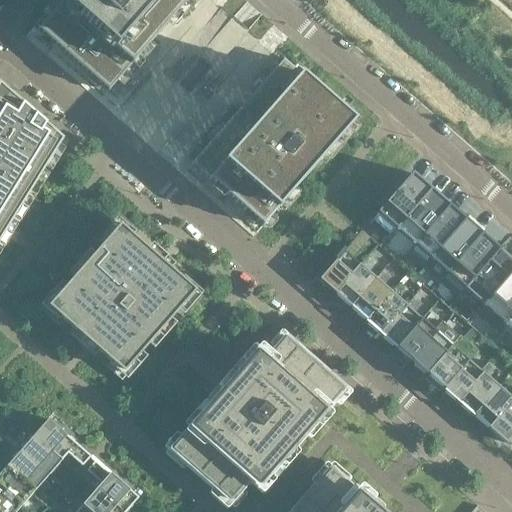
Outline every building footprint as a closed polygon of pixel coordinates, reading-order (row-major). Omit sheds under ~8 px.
[(233,17),(213,0),(62,0),(37,30),(108,92),(190,165),(261,227),(353,123),(282,60),(248,31),(233,17)] [(0,241),(62,142),(0,87),(0,241)] [(430,190),(411,174),(377,213),(396,230),(430,190)] [(430,190),(396,230),(414,245),(448,206),(430,190)] [(464,221),(448,206),(414,245),(430,260),(464,221)] [(481,235),(464,221),(430,260),(446,274),(481,235)] [(58,296),(48,307),(55,313),(54,314),(55,314),(111,363),(123,374),(139,356),(176,313),(184,304),(184,303),(193,292),(187,287),(188,286),(186,285),(133,238),(119,226),(108,238),(64,289),(58,296)] [(361,231),(360,233),(355,238),(363,245),(369,238),(361,231)] [(499,251),(481,235),(446,274),(464,290),(499,251)] [(357,252),(363,245),(355,238),(352,241),(350,244),(349,245),(357,252)] [(351,259),(357,252),(349,245),(343,252),(351,259)] [(511,271),(511,262),(499,251),(464,290),(482,306),(511,271)] [(358,265),(351,259),(343,252),(318,280),(335,294),(359,266),(358,265)] [(350,308),(375,279),(359,266),(335,294),(350,308)] [(511,271),(482,306),(504,325),(511,315),(511,271)] [(365,321),(390,293),(375,279),(350,308),(365,321)] [(381,335),(405,306),(390,293),(365,321),(381,335)] [(396,348),(421,320),(405,306),(381,335),(396,348)] [(412,362),(436,333),(433,331),(421,320),(396,348),(412,362)] [(440,336),(447,328),(441,322),(433,331),(436,333),(440,336)] [(451,346),(454,342),(458,337),(447,328),(440,336),(436,333),(412,362),(427,375),(452,347),(451,346)] [(468,344),(476,335),(470,330),(462,339),(468,344)] [(476,507),(277,332),(173,450),(242,511),(483,511),(477,506),(476,507)] [(463,350),(468,344),(462,339),(460,336),(458,337),(454,342),(463,350)] [(477,352),(468,344),(463,350),(472,358),(477,352)] [(442,389),(467,361),(462,356),(452,347),(427,375),(437,384),(442,388),(442,389)] [(458,402),(483,374),(480,371),(469,362),(467,361),(442,389),(458,402)] [(487,363),(480,371),(483,374),(486,377),(493,368),(487,363)] [(473,416),(498,387),(486,377),(483,374),(458,402),(473,416)] [(511,402),(511,399),(498,387),(473,416),(488,429),(511,402)] [(505,443),(511,435),(511,402),(488,429),(505,443)] [(61,462),(67,455),(74,461),(82,468),(90,458),(47,420),(33,436),(61,462)] [(19,452),(48,477),(61,462),(33,436),(19,452)] [(6,467),(34,492),(37,489),(48,477),(19,452),(6,467)] [(61,462),(69,468),(74,461),(67,455),(61,462)] [(69,468),(76,474),(82,468),(74,461),(69,468)] [(94,491),(118,511),(126,511),(137,499),(94,461),(86,471),(93,478),(100,484),(94,491)] [(0,473),(0,488),(21,507),(32,495),(34,492),(6,467),(0,473)] [(80,478),(87,484),(93,478),(86,471),(80,478)] [(87,484),(94,491),(100,484),(93,478),(87,484)] [(0,511),(17,511),(21,507),(0,488),(0,511)] [(32,495),(40,503),(46,496),(37,489),(34,492),(32,495)] [(81,506),(88,511),(118,511),(94,491),(81,506)] [(40,503),(48,510),(54,503),(46,496),(40,503)] [(48,510),(50,511),(60,511),(62,511),(54,503),(48,510)]
